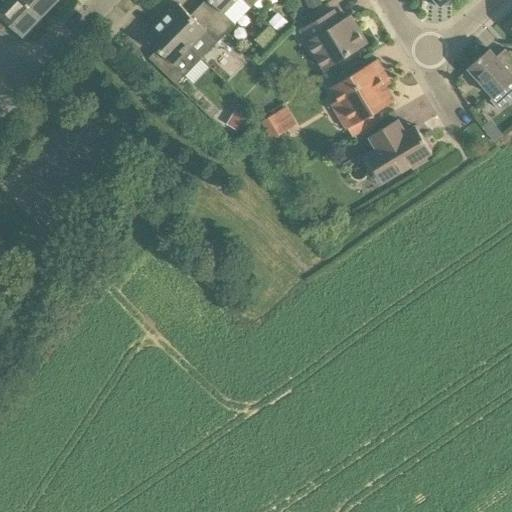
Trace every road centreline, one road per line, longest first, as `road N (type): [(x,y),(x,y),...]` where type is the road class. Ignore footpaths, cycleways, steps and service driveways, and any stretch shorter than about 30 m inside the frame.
road 1 (track): [(463,129),(452,137),(468,166),(306,270),(222,193),(152,146),(81,71)]
road 2 (track): [(152,146),(54,247),(0,257)]
